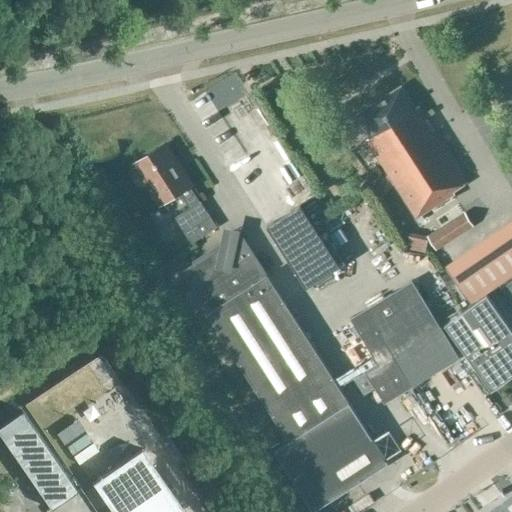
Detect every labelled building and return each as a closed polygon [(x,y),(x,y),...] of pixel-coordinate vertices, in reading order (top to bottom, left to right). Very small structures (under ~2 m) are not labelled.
[(366,140),(419,222),(423,219),(421,216),(455,194),(454,192),(467,183),(419,107),(415,109),(401,87),(357,116),(370,137),(366,140)] [(137,185),(143,186),(149,183),(162,203),(179,192),(189,185),(191,184),(165,145),(136,163),(138,166),(133,169),(131,176),(137,185)] [(200,202),(189,185),(179,192),(190,209),(176,218),(192,243),(218,226),(202,201),(200,202)] [(266,227),(306,288),(340,266),(300,205),(266,227)] [(436,249),(471,223),(463,210),(428,237),(436,249)] [(427,236),(409,233),(406,250),(424,253),(427,236)] [(388,461),(350,403),(267,275),(265,276),(238,234),(194,262),(195,263),(182,271),(195,289),(186,295),(195,309),(204,304),(209,312),(207,313),(291,442),(277,451),(315,509),(388,461)] [(511,238),(453,278),(470,302),(511,273),(511,238)] [(511,304),(511,280),(500,288),(511,304)] [(385,402),(460,357),(441,326),(414,283),(351,322),(378,365),(367,372),(366,371),(355,379),(365,393),(375,387),(385,402)] [(511,326),(487,292),(445,322),(487,381),(511,371),(511,326)] [(0,424),(0,434),(50,508),(76,490),(21,410),(0,424)] [(184,511),(142,449),(93,483),(112,511),(184,511)]
